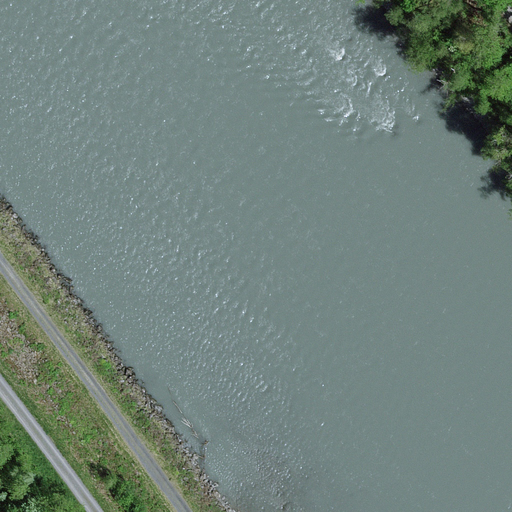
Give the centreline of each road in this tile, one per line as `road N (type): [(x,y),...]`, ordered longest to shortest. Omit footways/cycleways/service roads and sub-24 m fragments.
road 1 (track): [(0,265),(183,511)]
road 2 (track): [(93,511),(0,387)]
